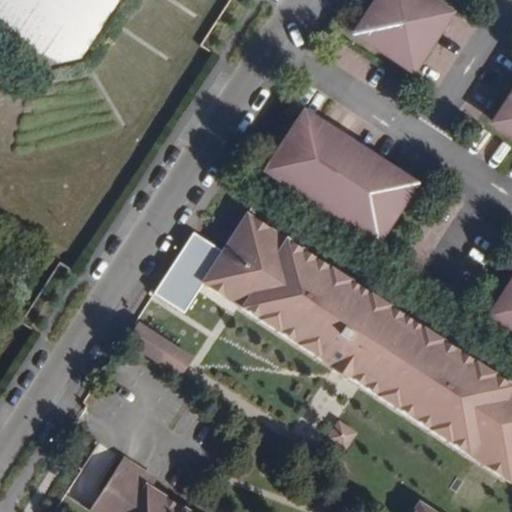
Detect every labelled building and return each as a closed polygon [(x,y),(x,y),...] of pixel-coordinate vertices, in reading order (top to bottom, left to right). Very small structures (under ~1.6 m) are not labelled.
[(0,0),(0,61),(7,66),(72,52),(106,0),(0,0)] [(444,21),(411,0),(377,0),(356,33),(354,32),(350,38),(408,75),(413,69),(408,67),(436,26),(439,28),(444,21)] [(511,96),(495,123),(492,122),(489,127),(511,141),(511,96)] [(307,124),(299,119),(264,175),(271,179),(273,179),(312,204),(310,206),(323,214),(325,211),(366,238),(364,240),(371,244),(406,188),(400,185),(398,187),(358,161),(359,158),(347,150),(345,153),(305,127),(307,124)] [(202,286),(333,370),(337,363),(364,380),(359,387),(509,483),(511,478),(511,388),(245,218),(222,255),(192,236),(153,296),(183,316),(202,286)] [(511,285),(507,294),(489,320),(495,325),(497,322),(511,332),(511,285)] [(184,358),(134,326),(121,345),(171,377),(184,358)] [(337,363),(333,370),(359,387),(364,380),(337,363)] [(355,435),(339,424),(328,441),(345,452),(355,435)] [(188,511),(151,488),(157,478),(128,460),(106,491),(132,508),(129,511),(430,511),(419,505),(413,511),(188,511)] [(129,511),(132,508),(106,491),(92,511),(129,511)]
